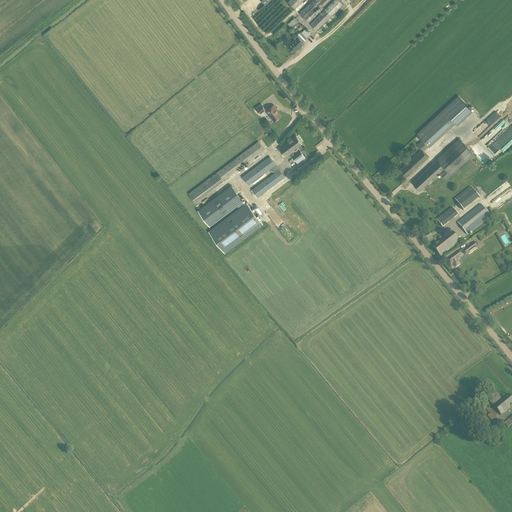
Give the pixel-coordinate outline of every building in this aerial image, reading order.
[(302,0),(289,0),(288,2),(294,8),(302,0)] [(325,0),(312,0),(299,13),(306,20),(325,0)] [(333,0),(325,9),(331,16),(343,4),(339,0),(333,0)] [(331,16),(325,9),(310,24),(316,31),(331,16)] [(288,24),(292,28),(299,22),(294,17),(288,24)] [(310,34),(305,28),(301,32),(306,38),(310,34)] [(304,43),(302,40),(298,36),(288,46),(294,52),(304,43)] [(429,146),(455,122),(457,124),(472,111),(458,96),(417,133),(429,146)] [(265,110),(260,104),(255,108),(259,114),(265,110)] [(273,121),(280,116),(275,110),(276,109),(273,105),(265,111),(273,121)] [(495,111),(490,116),(496,121),(501,116),(495,111)] [(473,132),(477,136),(494,121),(490,116),(473,132)] [(481,139),(494,154),(511,138),(504,129),(508,126),(502,120),(481,139)] [(279,148),(285,156),(302,143),(296,135),(279,148)] [(459,139),(454,144),(438,159),(412,182),(420,190),(440,172),(446,179),(473,154),(459,139)] [(407,176),(429,156),(425,152),(429,148),(421,140),(417,144),(422,149),(411,159),(409,157),(405,161),(407,163),(400,169),(407,176)] [(186,195),(193,204),(265,149),(258,141),(186,195)] [(300,151),(292,157),(295,161),(295,160),(297,163),(305,157),(303,155),(303,154),(300,151)] [(252,191),(257,197),(285,176),(270,156),(242,177),(248,185),(271,168),(274,172),(251,189),(252,191)] [(210,226),(244,201),(231,185),(197,210),(210,226)] [(471,187),(455,200),(464,211),(480,198),(471,187)] [(247,202),(209,231),(225,252),(263,223),(247,202)] [(481,204),(457,223),(467,236),(491,217),(481,204)] [(453,208),(437,220),(443,228),(459,215),(453,208)] [(460,241),(452,232),(433,247),(441,256),(460,241)] [(474,243),(465,250),(463,252),(466,256),(477,248),(476,246),(474,243)] [(448,260),(451,265),(457,260),(457,261),(460,259),(456,253),(448,260)] [(511,398),(508,394),(502,399),(495,391),(486,398),(493,407),(494,406),(501,415),(511,406),(511,398)] [(501,424),(491,413),(487,416),(497,427),(501,424)]
